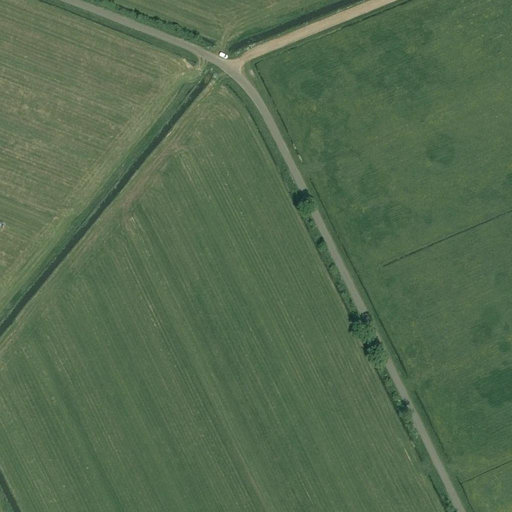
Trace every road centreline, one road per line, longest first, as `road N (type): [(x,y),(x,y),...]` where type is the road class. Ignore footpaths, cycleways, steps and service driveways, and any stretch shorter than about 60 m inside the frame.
road 1 (unclassified): [(459,511),(247,87),(186,45),(68,0)]
road 2 (track): [(382,0),(258,50),(232,72)]
